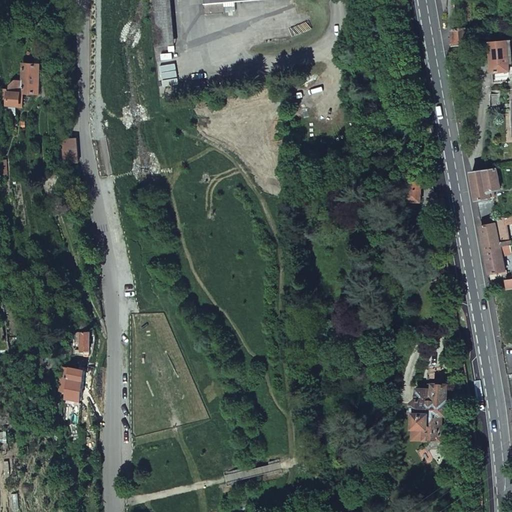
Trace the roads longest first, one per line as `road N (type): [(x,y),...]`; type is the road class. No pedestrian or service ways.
road 1 (residential): [(83,0),(84,133),(110,272),(111,511)]
road 2 (primary): [(435,48),(499,412),(507,511)]
